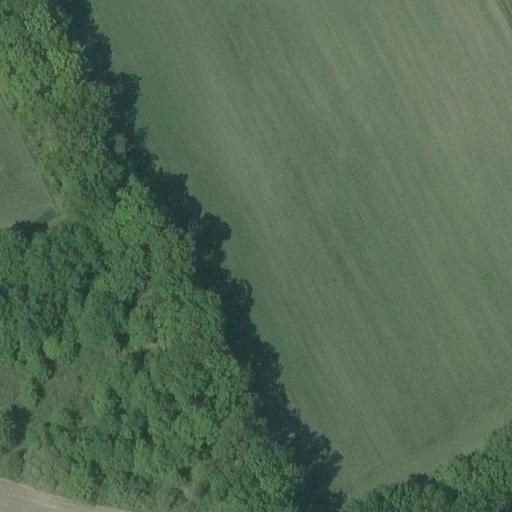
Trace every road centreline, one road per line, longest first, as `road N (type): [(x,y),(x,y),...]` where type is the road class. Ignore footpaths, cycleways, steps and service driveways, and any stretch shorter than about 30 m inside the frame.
road 1 (track): [(104,207),(261,511)]
road 2 (track): [(0,7),(104,207)]
